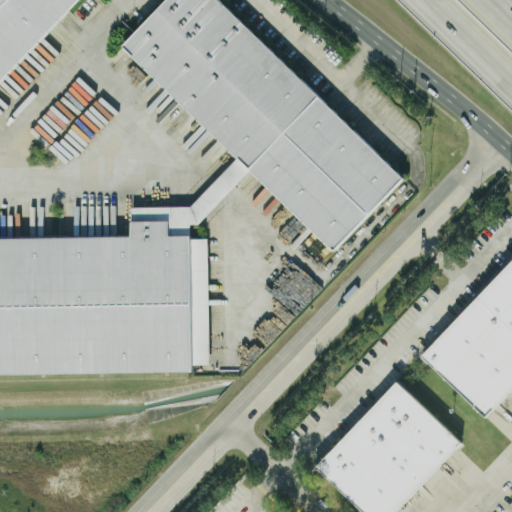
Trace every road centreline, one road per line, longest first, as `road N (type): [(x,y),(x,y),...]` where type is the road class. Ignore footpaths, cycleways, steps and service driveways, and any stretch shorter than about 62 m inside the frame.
road 1 (tertiary): [(504,140),(144,511)]
road 2 (primary): [(334,0),(511,147)]
